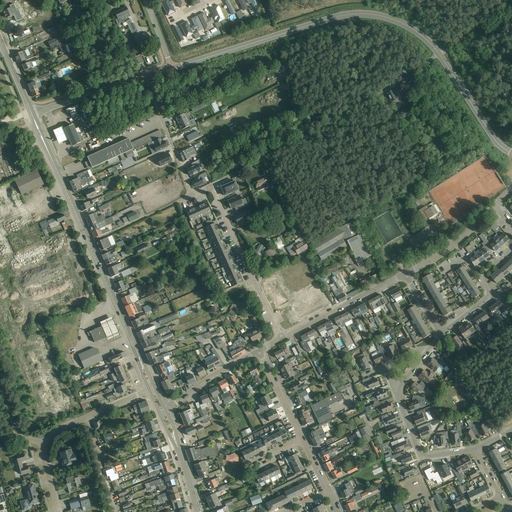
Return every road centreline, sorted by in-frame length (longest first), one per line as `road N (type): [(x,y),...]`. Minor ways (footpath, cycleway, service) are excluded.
road 1 (unclassified): [(171,69),(327,20),(381,16),(428,41),(494,140),(511,153)]
road 2 (primary): [(140,362),(44,143)]
road 3 (track): [(316,128),(511,7)]
road 4 (residential): [(282,338),(406,275)]
road 5 (residential): [(190,196),(145,77)]
road 6 (residential): [(475,450),(420,454),(396,391)]
road 7 (residential): [(441,333),(487,298),(481,276),(511,250)]
road 8 (residential): [(44,445),(60,428),(149,390)]
road 9 (residential): [(211,186),(316,128)]
